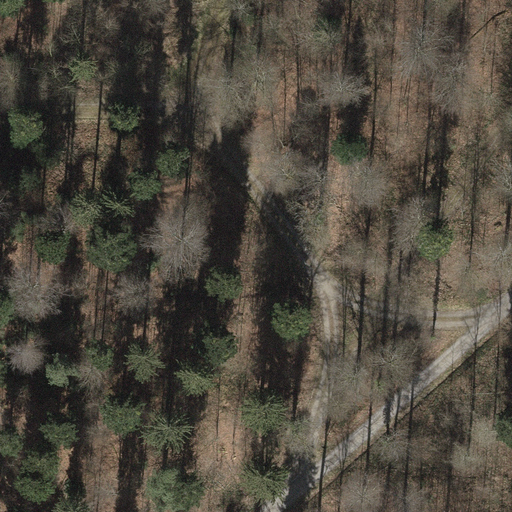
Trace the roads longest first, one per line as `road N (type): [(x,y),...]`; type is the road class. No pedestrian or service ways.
road 1 (track): [(511,118),(379,309),(312,429)]
road 2 (track): [(193,111),(322,286),(332,343),(312,429)]
road 3 (track): [(511,304),(296,490)]
road 4 (track): [(193,111),(0,108)]
road 5 (track): [(322,286),(379,309),(499,315)]
